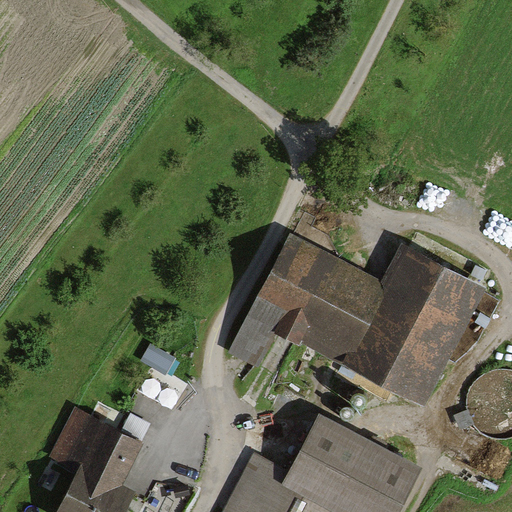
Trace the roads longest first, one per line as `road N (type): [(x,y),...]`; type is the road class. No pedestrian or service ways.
road 1 (track): [(197,511),(230,450),(216,329),(396,0)]
road 2 (track): [(315,154),(129,0)]
